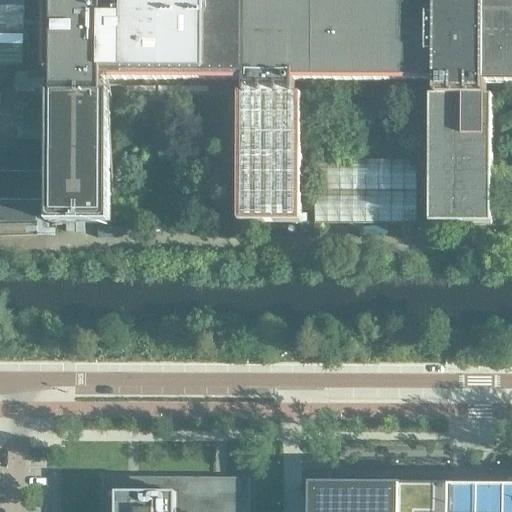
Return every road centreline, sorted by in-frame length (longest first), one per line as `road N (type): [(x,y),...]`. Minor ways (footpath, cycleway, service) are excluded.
road 1 (unclassified): [(18,380),(511,382)]
road 2 (residential): [(17,511),(18,380)]
